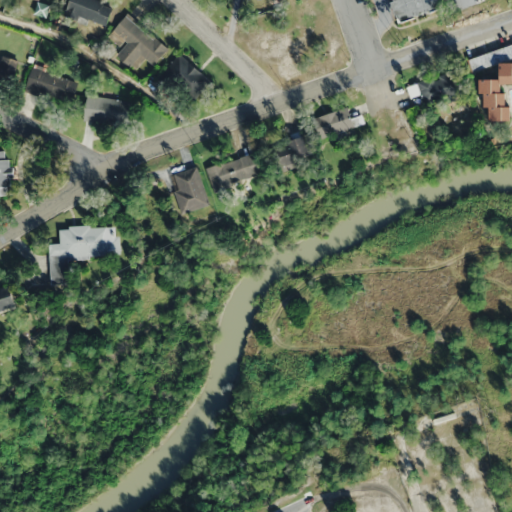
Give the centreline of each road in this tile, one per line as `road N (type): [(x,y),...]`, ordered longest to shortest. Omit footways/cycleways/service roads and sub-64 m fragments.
road 1 (residential): [(0,234),(146,149),(511,19)]
road 2 (residential): [(170,0),(276,103)]
road 3 (residential): [(0,115),(108,169)]
